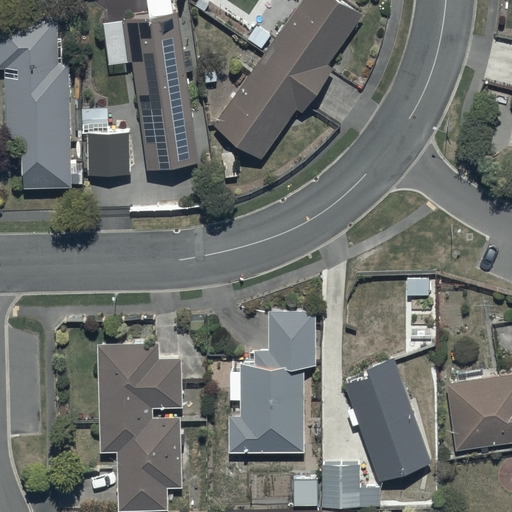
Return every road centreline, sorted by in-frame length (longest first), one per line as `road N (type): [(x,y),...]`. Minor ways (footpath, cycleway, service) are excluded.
road 1 (residential): [(0,264),(169,260),(256,244),(327,208),(385,150)]
road 2 (residential): [(385,150),(429,72),(444,0)]
road 3 (residential): [(385,150),(511,228)]
